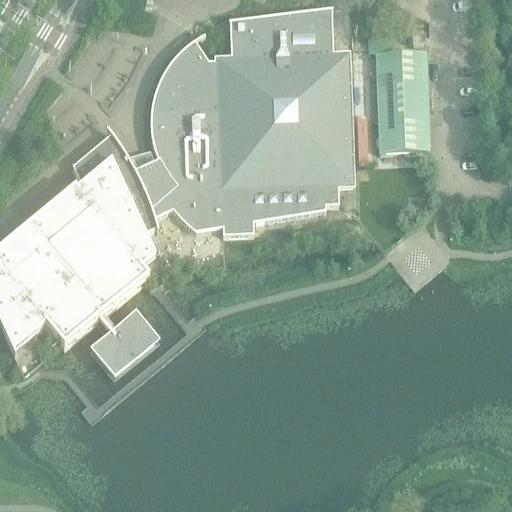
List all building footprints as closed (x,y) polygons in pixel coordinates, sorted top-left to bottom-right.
[(137,168),(140,176),(153,224),(171,215),(173,217),(181,227),(191,235),(195,239),(196,238),(195,238),(202,236),(221,233),(222,242),(252,240),(252,228),(324,216),(324,211),(338,211),(337,191),(352,191),(347,60),(332,61),(330,17),(331,16),(331,15),(227,28),(227,29),(229,29),(230,64),(215,65),(216,68),(205,68),(189,51),(204,43),(203,42),(197,46),(185,55),(173,66),(169,67),(168,72),(167,74),(159,88),(153,103),(150,119),(150,135),(152,151),(157,166),(158,169),(152,171),(148,163),(137,168)] [(412,39),(412,48),(427,47),(427,38),(412,39)] [(377,159),(425,158),(428,158),(426,59),(375,60),(377,159)] [(71,173),(80,192),(144,239),(154,235),(154,237),(157,237),(153,224),(140,176),(134,180),(121,157),(106,136),(105,137),(109,142),(71,173)] [(63,354),(97,326),(103,321),(149,283),(142,274),(155,263),(144,239),(80,192),(76,196),(74,194),(0,254),(0,334),(13,364),(15,364),(12,358),(44,331),(63,354)] [(117,337),(103,321),(97,326),(111,342),(94,356),(113,380),(153,346),(134,323),(117,337)]
